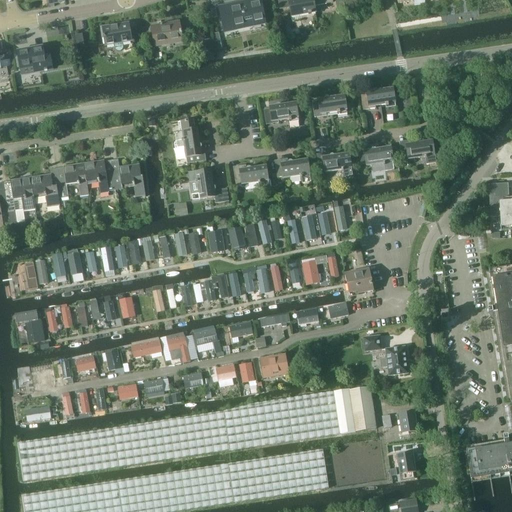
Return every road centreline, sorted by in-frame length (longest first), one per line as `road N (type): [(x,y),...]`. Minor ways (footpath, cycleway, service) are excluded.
road 1 (tertiary): [(0,125),(511,50)]
road 2 (unclassified): [(511,130),(426,251),(425,291)]
